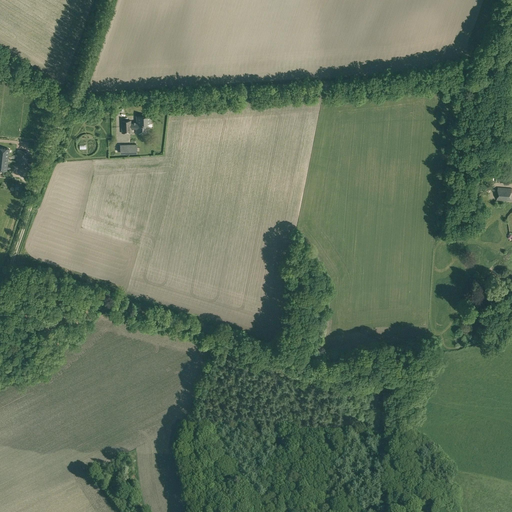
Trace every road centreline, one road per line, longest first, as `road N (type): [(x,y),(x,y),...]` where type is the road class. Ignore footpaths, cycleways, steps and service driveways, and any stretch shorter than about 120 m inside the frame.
road 1 (tertiary): [(0,58),(68,100),(88,102),(356,85),(511,56)]
road 2 (track): [(0,294),(68,100)]
